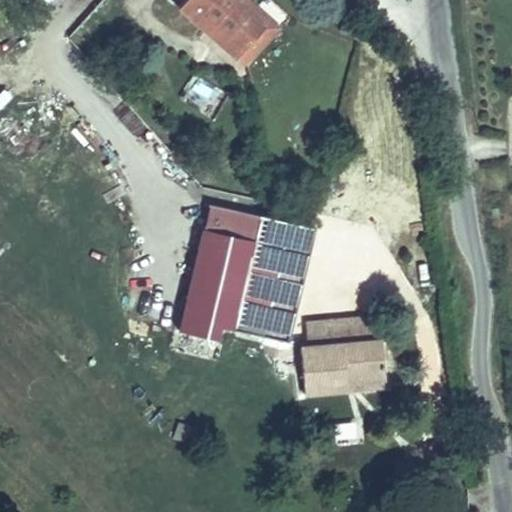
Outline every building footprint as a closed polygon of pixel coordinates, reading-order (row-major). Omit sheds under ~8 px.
[(231,0),(175,0),(175,1),(232,51),(257,23),(231,0)] [(275,22),(250,0),(231,0),(257,23),(232,51),(242,60),(275,22)] [(248,242),(251,231),(200,218),(182,287),(233,301),(248,242)] [(281,239),(251,231),(248,242),(233,301),(228,319),(257,327),(281,239)] [(383,338),(327,345),(320,394),(349,391),(349,379),(388,376),(383,338)] [(320,394),(327,345),(301,348),(306,396),(320,394)] [(331,421),(332,440),(354,440),(353,420),(331,421)] [(176,422),(171,440),(195,446),(200,428),(176,422)]
